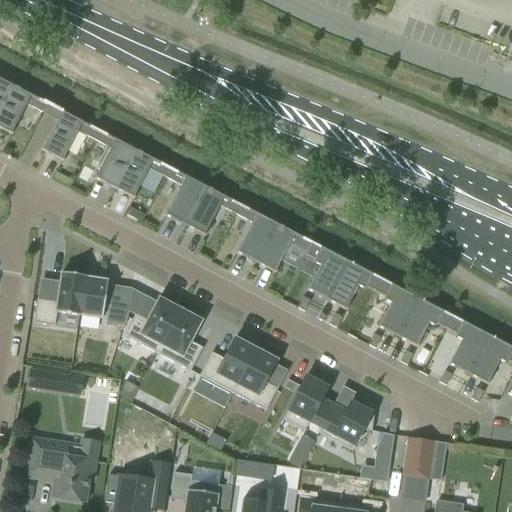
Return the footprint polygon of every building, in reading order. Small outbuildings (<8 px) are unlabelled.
[(0,107),(11,87),(0,81),(0,107)] [(26,105),(30,97),(11,87),(0,107),(0,129),(11,136),(12,134),(11,134),(26,105)] [(46,106),(30,97),(26,105),(42,114),(46,106)] [(46,106),(42,114),(57,122),(61,114),(46,106)] [(77,132),(81,124),(61,114),(57,122),(42,150),(41,149),(40,151),(62,163),(63,161),(62,160),(77,132)] [(98,132),(81,124),(77,132),(93,141),(98,132)] [(109,149),(114,141),(98,132),(93,141),(109,149)] [(113,189),(133,151),(114,141),(109,149),(93,180),(95,181),(95,180),(113,189)] [(148,169),(152,161),(133,151),(113,189),(133,200),(134,198),(133,198),(148,169)] [(169,170),(152,161),(148,169),(165,178),(169,170)] [(181,187),(165,218),(166,219),(167,217),(185,227),(205,188),(169,170),(165,178),(181,187)] [(205,188),(185,227),(205,237),(206,236),(205,235),(219,207),(236,215),(240,207),(205,188)] [(240,207),(236,215),(252,224),(236,255),(237,256),(238,255),(255,264),(276,226),(240,207)] [(134,223),(139,214),(128,208),(123,217),(134,223)] [(161,226),(156,235),(164,240),(169,230),(161,226)] [(276,226),(255,264),(276,275),(277,273),(275,272),(290,244),(307,253),(311,244),(276,226)] [(191,242),(186,251),(194,255),(199,246),(191,242)] [(308,294),(325,303),(345,265),(310,246),(304,259),(313,264),(312,266),(319,269),(305,295),(307,295),(308,294)] [(231,263),(227,273),(235,277),(240,268),(231,263)] [(381,284),(345,265),(325,303),(346,314),(346,312),(345,312),(357,289),(364,293),(365,291),(374,296),(381,284)] [(36,300),(33,324),(53,327),(55,313),(79,317),(79,316),(84,278),(85,278),(60,274),(59,283),(56,303),(36,300)] [(84,278),(79,316),(100,319),(100,320),(101,320),(107,281),(106,281),(105,282),(85,278),(84,278)] [(262,279),(257,288),(265,293),(270,283),(262,279)] [(396,340),(416,302),(381,284),(374,296),(384,301),(383,303),(390,307),(376,332),(378,333),(379,331),(396,340)] [(303,299),(298,308),(306,312),(311,303),(303,299)] [(135,314),(123,337),(156,355),(179,311),(158,300),(147,320),(135,314)] [(452,321),(416,302),(396,340),(416,351),(417,350),(416,349),(428,327),(434,330),(436,328),(445,333),(452,321)] [(108,308),(105,323),(123,326),(128,311),(108,308)] [(179,311),(156,355),(189,372),(201,349),(189,343),(200,322),(179,311)] [(333,315),(328,324),(336,328),(341,319),(333,315)] [(467,378),(487,340),(452,321),(445,333),(455,338),(454,340),(460,344),(447,369),(449,370),(449,369),(467,378)] [(374,336),(369,345),(377,349),(382,340),(374,336)] [(210,354),(198,377),(231,394),(255,350),(234,339),(223,360),(210,354)] [(511,352),(487,340),(467,378),(487,388),(488,387),(487,386),(499,364),(505,368),(506,365),(511,368),(511,352)] [(255,350),(231,394),(265,412),(277,389),(265,382),(276,362),(255,350)] [(404,352),(399,361),(407,365),(412,356),(404,352)] [(30,371),(27,388),(44,390),(46,374),(30,371)] [(445,373),(440,382),(448,387),(453,377),(445,373)] [(69,377),(67,394),(79,396),(82,379),(69,377)] [(305,377),(282,421),(304,432),(308,424),(319,429),(320,430),(333,406),(321,399),(327,389),(305,377)] [(125,381),(118,395),(131,402),(138,389),(125,381)] [(475,389),(470,398),(478,402),(481,397),(483,393),(475,389)] [(319,429),(316,434),(351,452),(362,431),(371,432),(373,417),(370,415),(371,414),(350,403),(345,412),(333,406),(320,430),(319,429)] [(211,434),(205,444),(219,452),(225,441),(211,434)] [(440,482),(445,445),(407,439),(402,477),(427,481),(427,480),(440,482)] [(51,499),(85,504),(88,480),(92,480),(97,446),(82,444),(81,450),(31,442),(26,471),(54,475),(51,499)] [(294,452),(288,463),(299,469),(305,458),(294,452)] [(372,470),(370,481),(385,483),(389,454),(375,452),(372,470)] [(236,460),(233,476),(244,478),(246,462),(237,461),(236,460)] [(104,499),(116,501),(114,511),(146,511),(148,506),(164,508),(170,464),(150,461),(148,479),(108,473),(104,499)] [(173,474),(169,500),(185,502),(183,511),(213,511),(218,486),(190,482),(190,476),(173,474)] [(242,500),(239,511),(278,511),(282,494),(260,491),(259,502),(242,500)] [(299,498),(297,511),(337,511),(338,511),(313,508),(314,500),(299,498)]
